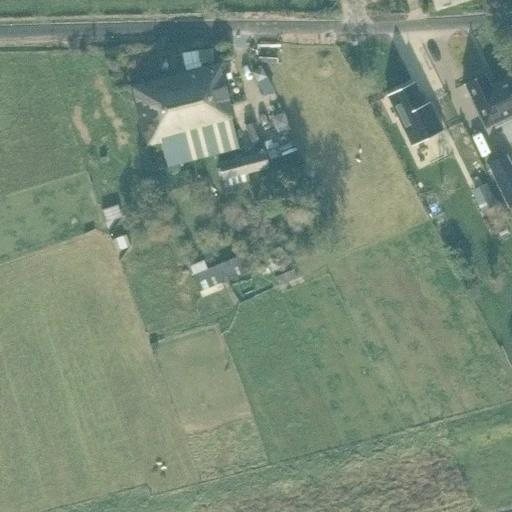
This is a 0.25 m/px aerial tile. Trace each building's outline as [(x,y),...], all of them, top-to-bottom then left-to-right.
[(431,0),(435,12),(455,6),(453,0),(431,0)] [(172,66),(188,66),(187,51),(171,51),(172,66)] [(175,76),(198,160),(238,149),(227,107),(232,106),(221,64),(175,76)] [(251,73),(256,82),(266,77),(261,68),(251,73)] [(484,75),(464,85),(485,128),(494,124),(495,128),(511,119),(511,77),(490,88),(484,75)] [(167,168),(198,160),(175,76),(130,88),(146,149),(161,145),(167,168)] [(422,88),(389,105),(417,161),(454,142),(440,114),(436,115),(422,88)] [(281,114),(254,123),(259,140),(287,131),(281,114)] [(250,188),(246,174),(267,169),(263,154),(218,165),(225,194),(250,188)] [(511,165),(507,154),(487,163),(508,207),(511,205),(511,165)] [(492,198),(477,206),(481,215),(496,208),(492,198)] [(107,204),(91,206),(93,221),(108,219),(107,204)] [(215,286),(216,286),(250,271),(243,255),(193,276),(202,297),(217,291),(215,286)]
